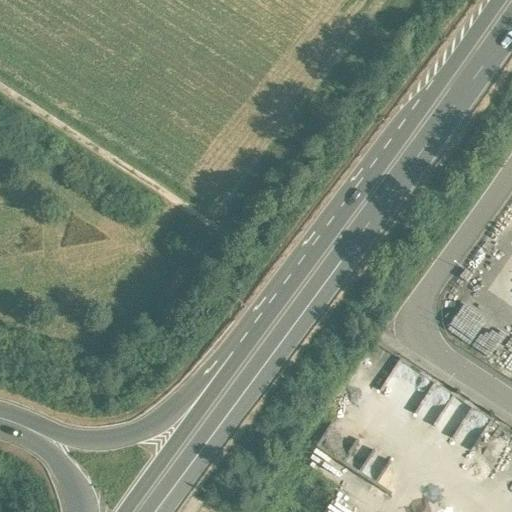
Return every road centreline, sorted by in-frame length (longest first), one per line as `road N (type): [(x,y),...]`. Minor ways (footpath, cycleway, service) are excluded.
road 1 (track): [(0,92),(251,249),(462,0)]
road 2 (trunk): [(511,8),(223,393)]
road 3 (residential): [(511,179),(423,315),(423,331),(448,366),(511,408)]
road 4 (trunk): [(223,393),(151,432),(112,442),(0,422)]
road 5 (trunk): [(223,393),(135,511)]
road 6 (trunk): [(0,424),(58,463),(88,511)]
